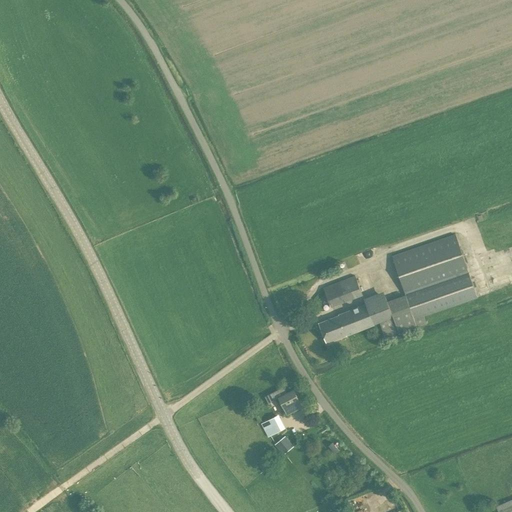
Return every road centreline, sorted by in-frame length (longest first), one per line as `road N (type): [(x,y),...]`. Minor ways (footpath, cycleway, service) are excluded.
road 1 (unclassified): [(280,331),(215,166),(118,0)]
road 2 (tertiary): [(163,416),(92,261),(0,101)]
road 3 (unclassified): [(420,511),(305,378),(280,331)]
road 4 (track): [(163,416),(30,511)]
road 5 (unclassified): [(163,416),(280,331)]
